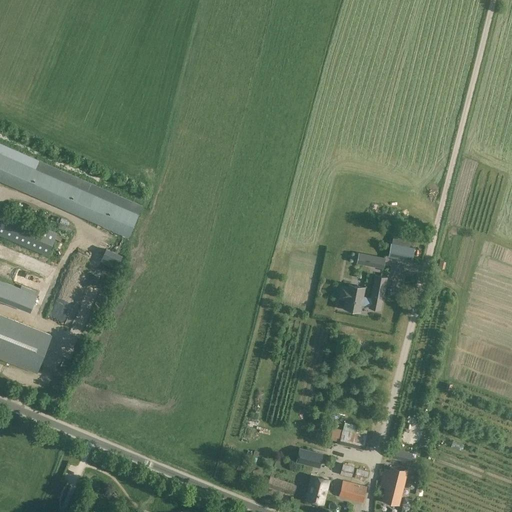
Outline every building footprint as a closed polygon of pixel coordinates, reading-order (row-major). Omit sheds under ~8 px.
[(0,181),(128,237),(142,205),(0,142),(0,181)] [(7,210),(0,226),(0,234),(47,255),(57,231),(7,210)] [(92,257),(99,261),(107,244),(100,240),(92,257)] [(414,247),(391,243),(388,257),(412,261),(414,247)] [(104,259),(113,259),(113,249),(104,249),(104,259)] [(75,254),(73,260),(85,263),(86,257),(75,254)] [(369,254),(367,264),(381,267),(383,257),(369,254)] [(398,285),(412,285),(413,266),(399,265),(398,285)] [(343,291),(341,298),(346,299),(344,308),(360,311),(361,305),(369,306),(369,308),(381,310),(387,277),(375,274),(371,298),(363,296),(365,288),(349,285),(348,287),(348,288),(344,287),(343,291)] [(0,300),(26,308),(27,304),(32,305),(36,291),(0,279),(0,300)] [(57,291),(52,316),(63,318),(68,293),(57,291)] [(0,313),(0,359),(37,373),(52,334),(0,313)] [(338,441),(343,427),(334,425),(330,439),(338,441)] [(347,429),(345,438),(363,442),(365,432),(347,429)] [(299,447),(296,462),(320,468),(324,453),(299,447)] [(402,450),(403,450),(392,447),(389,456),(396,458),(400,459),(400,458),(409,460),(411,452),(402,450)] [(346,460),(341,469),(362,479),(366,470),(346,460)] [(384,468),(379,486),(385,487),(381,500),(399,505),(408,470),(390,466),(389,470),(384,468)] [(268,486),(292,495),(297,482),(293,480),(291,484),(271,476),(268,486)] [(312,476),(306,500),(322,504),(328,480),(312,476)] [(362,502),(367,485),(343,479),(339,497),(362,502)]
